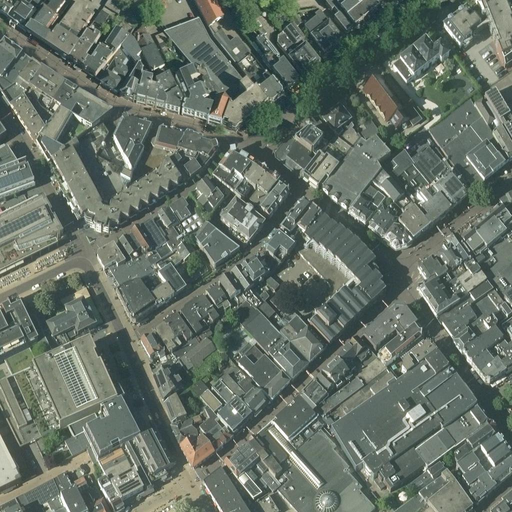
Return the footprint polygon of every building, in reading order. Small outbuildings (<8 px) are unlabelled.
[(0,0),(0,15),(7,20),(12,13),(11,11),(15,6),(11,2),(12,0),(0,0)] [(25,33),(43,45),(48,38),(46,36),(68,6),(58,0),(47,0),(41,8),(41,9),(42,10),(25,33)] [(109,0),(104,7),(118,16),(126,3),(120,0),(109,0)] [(213,0),(192,0),(208,29),(208,30),(216,24),(223,19),(213,0)] [(362,23),(370,17),(371,16),(377,11),(378,10),(378,9),(377,9),(369,0),(331,0),(327,0),(329,2),(325,5),(331,13),(334,11),(338,16),(333,20),(346,35),(353,29),(354,30),(355,29),(361,23),(362,24),(363,23),(362,23)] [(480,27),(476,22),(483,16),(483,17),(486,16),(499,48),(497,49),(501,60),(505,69),(506,68),(511,63),(511,12),(509,6),(507,7),(506,7),(505,4),(508,3),(506,0),(477,0),(475,2),(479,7),(480,10),(471,17),(466,9),(453,19),(443,27),(459,48),(471,39),(468,36),(480,27)] [(25,33),(42,10),(41,9),(41,8),(35,3),(29,11),(19,3),(12,13),(7,20),(25,33)] [(43,45),(56,54),(87,10),(78,3),(51,39),(48,38),(43,45)] [(92,13),(87,10),(56,54),(68,62),(85,36),(83,35),(87,31),(85,30),(86,27),(87,28),(88,26),(87,26),(92,19),(89,17),(92,13)] [(85,36),(68,62),(81,71),(87,62),(85,60),(100,39),(97,38),(103,29),(101,28),(108,17),(101,12),(88,32),(85,36)] [(314,16),(316,19),(304,29),(311,37),(324,54),(325,53),(341,39),(325,19),(319,12),(314,16)] [(295,14),(290,18),(297,28),(302,24),(295,14)] [(241,35),(250,27),(242,17),(233,25),(241,35)] [(194,71),(195,71),(203,67),(209,81),(226,109),(221,127),(236,133),(243,132),(250,126),(237,109),(252,96),(253,96),(252,94),(209,42),(198,21),(163,34),(155,38),(159,47),(169,41),(194,71)] [(216,24),(208,30),(213,39),(255,92),(269,109),(283,97),(281,94),(280,93),(272,82),(271,82),(237,40),(235,40),(229,44),(216,24)] [(280,50),(281,49),(289,59),(288,60),(303,78),(320,65),(305,46),(304,47),(303,45),(304,44),(305,39),(293,25),(287,24),(283,28),(282,33),(277,37),(276,45),(280,50)] [(267,33),(262,27),(257,31),(262,37),(267,33)] [(90,63),(87,62),(81,71),(94,80),(121,49),(128,40),(115,31),(104,49),(101,47),(90,63)] [(140,54),(151,75),(152,77),(156,75),(155,73),(164,69),(153,47),(147,36),(136,42),(141,53),(140,54)] [(121,49),(133,64),(137,69),(119,97),(133,103),(142,72),(139,67),(140,66),(135,61),(141,56),(131,38),(121,49)] [(262,38),(255,43),(264,54),(263,55),(265,58),(261,61),(275,78),(273,80),(271,82),(272,82),(280,93),(281,94),(283,93),(286,91),(286,92),(297,84),(297,83),(298,83),(262,38)] [(425,42),(412,53),(426,70),(438,60),(441,64),(449,58),(440,46),(434,51),(433,48),(431,50),(425,42)] [(0,92),(1,95),(15,87),(19,79),(20,79),(32,63),(4,43),(0,47),(0,92)] [(121,49),(94,80),(101,84),(106,76),(106,73),(113,62),(127,70),(129,66),(130,67),(133,64),(121,49)] [(426,70),(412,53),(399,63),(400,63),(393,68),(406,85),(413,79),(413,80),(426,70)] [(133,74),(127,70),(113,62),(106,73),(106,76),(101,84),(100,86),(116,96),(122,86),(125,87),(133,74)] [(42,73),(32,65),(17,83),(28,92),(42,73)] [(207,124),(221,127),(226,109),(209,81),(203,67),(195,71),(200,81),(213,109),(207,124)] [(179,90),(187,87),(200,81),(195,71),(194,71),(175,80),(179,90)] [(54,81),(42,73),(28,92),(37,106),(54,81)] [(165,112),(178,116),(182,105),(169,77),(156,84),(153,79),(160,93),(166,107),(165,112)] [(413,127),(421,121),(412,109),(413,108),(409,102),(402,107),(384,84),(385,83),(385,82),(384,83),(380,78),(362,92),(366,96),(365,97),(366,98),(366,97),(384,121),(383,121),(384,122),(385,122),(387,125),(390,123),(396,131),(409,121),(413,127)] [(136,104),(145,106),(152,83),(149,82),(150,80),(148,79),(147,80),(145,80),(141,94),(138,94),(136,104)] [(155,109),(160,93),(153,79),(150,80),(149,82),(152,83),(145,106),(155,109)] [(54,81),(37,106),(40,112),(47,116),(65,89),(54,81)] [(200,81),(187,87),(197,109),(194,120),(207,124),(213,109),(200,81)] [(23,99),(28,92),(17,83),(15,87),(11,89),(1,95),(10,109),(20,103),(23,99)] [(187,87),(179,90),(185,103),(181,116),(194,120),(197,109),(187,87)] [(65,89),(47,116),(55,120),(61,112),(62,112),(68,107),(77,96),(65,89)] [(253,93),(252,94),(253,96),(252,96),(237,109),(250,126),(261,117),(266,113),(265,112),(267,110),(269,109),(255,92),(253,93)] [(166,107),(160,93),(155,109),(165,112),(166,107)] [(488,106),(511,146),(511,122),(509,117),(504,109),(495,94),(484,100),(488,106)] [(477,95),(470,101),(474,108),(482,103),(477,95)] [(49,167),(101,125),(111,116),(94,106),(77,96),(68,107),(62,112),(45,133),(35,147),(41,157),(48,167),(49,167)] [(35,147),(45,133),(44,132),(38,123),(39,123),(37,120),(37,121),(35,118),(35,117),(34,115),(34,116),(23,99),(20,103),(10,109),(35,147)] [(475,109),(474,108),(470,101),(429,133),(434,141),(471,194),(508,165),(477,113),(475,109)] [(482,103),(474,108),(475,109),(477,113),(508,165),(511,162),(511,146),(488,106),(485,108),(482,103)] [(340,129),(349,122),(339,108),(323,120),(333,134),(334,133),(338,139),(343,133),(340,129)] [(304,127),(308,132),(316,126),(313,122),(311,119),(309,119),(304,122),(304,127)] [(122,158),(139,124),(126,120),(122,122),(113,140),(122,158)] [(327,147),(326,146),(332,138),(319,123),(316,126),(308,132),(307,133),(303,137),(299,143),(297,141),(295,142),(294,143),(295,145),(311,157),(312,155),(317,159),(318,158),(327,147)] [(152,128),(139,124),(122,158),(129,170),(132,175),(143,152),(141,151),(152,128)] [(170,195),(175,192),(175,190),(177,190),(177,188),(172,180),(169,177),(167,172),(170,171),(176,180),(176,181),(177,182),(180,185),(181,185),(177,179),(168,165),(148,179),(146,181),(134,177),(133,177),(133,178),(132,178),(125,174),(122,179),(121,182),(114,170),(104,151),(103,151),(102,149),(102,148),(102,147),(101,147),(101,146),(106,136),(107,136),(107,135),(106,135),(103,130),(100,126),(101,125),(49,167),(51,172),(55,173),(56,174),(56,175),(58,179),(59,179),(59,180),(59,181),(60,181),(60,182),(60,183),(62,187),(63,187),(64,188),(63,188),(64,189),(64,190),(64,191),(66,195),(68,195),(68,196),(67,196),(68,197),(69,198),(69,199),(71,203),(72,203),(72,204),(72,205),(73,206),(73,207),(75,211),(76,211),(77,212),(76,212),(76,213),(77,213),(77,214),(77,215),(79,219),(80,219),(81,220),(80,220),(81,221),(82,220),(84,219),(87,223),(91,225),(91,227),(92,228),(94,231),(97,232),(100,230),(101,233),(104,234),(108,233),(109,233),(110,230),(113,232),(115,230),(115,229),(118,229),(119,227),(120,228),(125,224),(126,222),(128,223),(130,214),(131,214),(135,215),(135,216),(137,216),(138,214),(140,215),(145,211),(146,209),(147,210),(148,208),(150,208),(155,205),(155,203),(157,203),(158,201),(160,202),(164,199),(165,196),(167,197),(168,195),(170,195)] [(327,147),(318,158),(302,179),(318,191),(320,189),(322,191),(338,170),(338,171),(361,141),(358,136),(356,137),(354,132),(352,131),(354,128),(351,125),(351,126),(338,142),(335,139),(331,144),(330,144),(328,147),(327,147)] [(366,131),(361,134),(367,143),(380,134),(374,127),(367,132),(366,131)] [(141,177),(148,179),(168,165),(174,161),(186,138),(177,136),(177,135),(170,133),(170,134),(161,132),(159,133),(156,142),(155,141),(152,143),(141,177)] [(174,161),(168,165),(177,179),(196,164),(195,162),(198,153),(202,143),(186,138),(174,161)] [(365,147),(361,143),(340,169),(325,188),(322,191),(324,192),(322,195),(346,213),(348,211),(350,212),(368,189),(371,186),(381,173),(377,167),(390,157),(375,140),(369,144),(366,146),(365,147)] [(196,164),(177,179),(181,185),(182,187),(183,188),(200,175),(205,170),(210,164),(218,153),(217,150),(216,147),(202,143),(198,153),(195,162),(196,164)] [(311,157),(295,145),(290,151),(281,162),(301,179),(314,162),(312,160),(311,163),(308,161),(311,157)] [(419,175),(425,181),(451,212),(469,197),(462,187),(442,165),(440,162),(443,160),(436,149),(432,153),(427,148),(410,162),(419,175)] [(28,172),(27,172),(25,173),(25,171),(19,173),(4,150),(2,152),(2,151),(0,152),(0,203),(35,190),(28,172)] [(419,175),(410,162),(404,153),(381,173),(397,190),(418,217),(429,231),(451,212),(425,181),(419,175)] [(218,192),(220,194),(245,162),(234,155),(232,156),(230,156),(212,179),(215,182),(211,188),(217,195),(218,192)] [(215,213),(223,203),(231,194),(234,197),(257,169),(245,162),(220,194),(218,192),(217,195),(211,202),(212,203),(212,207),(210,210),(214,215),(215,213)] [(234,197),(238,200),(242,203),(249,194),(249,192),(247,190),(248,189),(254,193),(268,177),(257,169),(234,197)] [(429,231),(418,217),(397,190),(381,173),(371,186),(382,194),(392,206),(396,210),(401,215),(399,217),(400,218),(398,221),(400,223),(398,225),(402,231),(413,244),(421,237),(429,231)] [(279,185),(268,177),(254,193),(247,203),(258,211),(279,185)] [(217,195),(211,188),(207,183),(196,192),(207,206),(211,202),(217,195)] [(256,214),(263,220),(264,220),(266,218),(269,220),(278,208),(288,196),(287,191),(279,185),(258,211),(256,214)] [(378,197),(368,189),(350,212),(348,215),(358,222),(378,197)] [(207,206),(196,192),(189,197),(201,211),(198,214),(206,224),(214,215),(210,210),(207,206)] [(511,196),(505,201),(499,205),(507,215),(510,213),(511,216),(511,222),(511,224),(511,225),(511,196)] [(378,197),(358,222),(364,228),(382,205),(385,202),(378,197)] [(231,210),(228,213),(220,223),(230,231),(229,232),(229,237),(243,248),(247,247),(248,245),(249,246),(264,227),(261,224),(264,220),(263,220),(256,214),(242,203),(238,200),(231,210)] [(52,216),(44,201),(39,204),(37,201),(0,218),(0,276),(58,248),(56,244),(19,257),(18,254),(60,239),(63,237),(54,221),(52,222),(50,217),(52,216)] [(196,237),(200,232),(206,224),(198,214),(197,213),(192,217),(182,201),(169,210),(190,241),(196,237)] [(220,218),(228,208),(223,203),(215,213),(220,218)] [(290,238),(294,233),(312,210),(305,205),(300,206),(285,225),(281,231),(290,238)] [(367,230),(375,236),(396,210),(392,206),(386,214),(382,212),(367,230)] [(322,218),(312,210),(294,233),(303,240),(322,218)] [(389,247),(394,241),(387,236),(392,230),(397,223),(394,221),(397,216),(398,217),(398,216),(399,217),(401,215),(396,210),(375,236),(389,247)] [(460,243),(474,261),(474,262),(480,271),(503,302),(511,297),(511,225),(511,224),(508,221),(509,220),(500,210),(460,243)] [(164,236),(166,239),(164,241),(171,254),(176,251),(184,263),(195,255),(187,244),(183,246),(173,231),(180,227),(170,212),(167,214),(166,212),(158,217),(168,231),(169,232),(164,236)] [(303,240),(301,242),(314,255),(338,233),(332,227),(331,226),(330,227),(324,220),(323,220),(322,218),(303,240)] [(161,261),(171,254),(164,241),(166,239),(164,236),(161,231),(158,232),(152,224),(149,223),(140,229),(161,261)] [(194,241),(214,271),(215,271),(239,253),(205,226),(194,241)] [(130,236),(132,238),(152,268),(158,264),(151,254),(149,257),(147,255),(152,252),(139,230),(130,236)] [(387,236),(394,241),(400,233),(398,231),(392,230),(387,236)] [(338,233),(314,255),(327,270),(353,245),(347,238),(345,239),(339,232),(338,233)] [(303,240),(294,233),(290,238),(299,245),(301,242),(303,240)] [(400,233),(394,241),(389,247),(395,252),(406,250),(411,246),(400,233)] [(280,266),(295,250),(296,248),(281,236),(280,236),(276,237),(276,236),(265,250),(265,251),(266,254),(266,255),(280,266)] [(147,271),(152,268),(132,238),(127,241),(127,240),(126,241),(124,240),(120,242),(120,245),(119,245),(125,253),(124,256),(126,259),(128,259),(129,260),(129,259),(132,264),(138,259),(141,263),(138,265),(144,273),(147,271)] [(327,270),(314,255),(301,242),(299,245),(296,248),(295,250),(331,289),(311,308),(318,315),(314,319),(316,321),(310,328),(329,349),(367,313),(360,306),(354,299),(347,292),(340,284),(334,277),(327,270)] [(468,276),(476,270),(470,261),(458,243),(450,248),(463,266),(462,266),(464,270),(468,276)] [(354,244),(353,245),(327,270),(334,277),(361,251),(354,244)] [(110,273),(117,269),(124,264),(113,247),(106,251),(98,256),(97,259),(104,272),(108,269),(110,273)] [(445,252),(443,254),(460,278),(465,275),(460,268),(462,266),(463,266),(450,248),(450,249),(446,252),(445,252)] [(368,258),(361,251),(334,277),(340,284),(368,258)] [(455,282),(460,278),(443,254),(442,255),(442,254),(441,255),(436,258),(437,258),(436,261),(436,262),(447,277),(450,275),(453,280),(450,283),(452,285),(456,283),(455,282)] [(155,273),(155,274),(173,300),(185,291),(175,277),(176,275),(173,271),(171,272),(170,271),(181,263),(177,258),(163,268),(161,266),(157,268),(159,270),(155,273)] [(347,292),(372,269),(375,265),(368,258),(340,284),(347,292)] [(248,266),(241,271),(252,287),(258,283),(259,285),(263,282),(263,281),(262,280),(268,276),(269,275),(264,269),(268,266),(263,259),(259,262),(255,261),(248,266)] [(434,280),(441,289),(449,302),(450,303),(455,299),(458,304),(468,297),(486,284),(476,270),(468,276),(457,284),(456,283),(452,285),(450,283),(446,278),(447,277),(436,262),(434,264),(432,261),(417,271),(427,285),(434,280)] [(135,279),(127,268),(124,264),(117,269),(110,273),(116,283),(119,288),(129,283),(131,281),(135,279)] [(149,273),(147,271),(144,273),(138,265),(134,268),(132,265),(127,268),(135,279),(131,281),(133,284),(149,273)] [(372,269),(347,292),(354,299),(375,278),(378,276),(372,269)] [(254,289),(252,287),(241,271),(231,278),(244,296),(242,297),(246,303),(247,302),(256,311),(261,306),(252,297),(249,292),(254,289)] [(157,311),(173,300),(155,274),(139,286),(157,311)] [(375,278),(354,299),(360,306),(379,288),(382,285),(375,278)] [(279,287),(270,279),(265,284),(275,293),(279,287)] [(246,304),(229,280),(219,287),(234,308),(231,309),(235,314),(246,304)] [(423,300),(441,289),(434,280),(427,285),(419,290),(419,294),(419,295),(420,295),(423,300)] [(450,303),(449,302),(439,309),(437,306),(430,311),(436,320),(438,318),(443,326),(471,307),(474,305),(492,292),(486,284),(468,297),(458,304),(455,299),(450,303)] [(128,319),(131,325),(135,326),(141,322),(142,322),(146,319),(147,318),(151,315),(152,315),(156,312),(157,311),(139,286),(133,290),(131,286),(116,294),(116,293),(115,294),(116,295),(119,300),(118,300),(119,301),(122,306),(121,306),(122,307),(124,312),(125,313),(127,318),(128,319)] [(379,288),(360,306),(367,313),(385,295),(379,288)] [(235,316),(216,289),(205,296),(216,311),(218,313),(214,315),(219,322),(222,326),(235,316)] [(449,302),(441,289),(423,300),(430,311),(437,306),(439,309),(449,302)] [(261,300),(264,304),(267,300),(269,299),(265,294),(260,298),(261,300)] [(472,309),(471,307),(443,326),(442,327),(442,328),(449,340),(451,339),(453,343),(475,327),(487,315),(486,315),(485,313),(486,312),(481,306),(488,301),(492,306),(499,301),(494,294),(472,309)] [(191,306),(207,328),(212,325),(212,326),(219,322),(214,315),(204,300),(204,299),(203,297),(197,302),(197,303),(191,306)] [(511,297),(503,302),(511,313),(511,297)] [(27,324),(16,301),(0,309),(0,358),(2,358),(12,378),(38,367),(27,346),(36,341),(28,324),(27,324)] [(500,311),(504,307),(499,301),(492,306),(488,301),(481,306),(486,312),(485,313),(486,315),(487,315),(475,327),(453,343),(452,344),(462,357),(477,345),(490,335),(483,326),(491,319),(491,320),(501,312),(500,311)] [(49,327),(61,351),(70,346),(68,341),(77,336),(77,337),(95,328),(83,303),(65,312),(68,317),(64,319),(49,327)] [(273,363),(292,383),(308,368),(287,345),(288,344),(260,315),(256,312),(246,304),(232,318),(244,330),(274,362),(273,363)] [(275,314),(264,304),(257,311),(267,322),(275,314)] [(194,345),(197,349),(212,336),(207,328),(191,306),(191,307),(185,311),(185,310),(184,311),(185,311),(184,313),(180,316),(191,331),(190,332),(197,343),(194,345)] [(462,357),(471,368),(502,343),(505,340),(498,331),(499,327),(507,321),(511,317),(504,307),(500,311),(501,312),(491,320),(491,319),(483,326),(490,335),(477,345),(462,357)] [(398,335),(402,339),(415,329),(403,312),(402,311),(401,311),(401,310),(400,310),(399,310),(398,310),(397,310),(396,311),(395,311),(385,320),(398,335)] [(171,320),(165,325),(187,356),(197,349),(194,345),(191,341),(193,340),(177,318),(177,319),(174,321),(171,320)] [(317,360),(326,351),(296,320),(288,328),(317,360)] [(398,335),(385,320),(363,340),(375,354),(398,335)] [(155,334),(154,334),(155,336),(170,356),(168,357),(170,361),(172,363),(174,366),(178,363),(188,375),(189,377),(195,372),(197,373),(198,373),(187,360),(186,358),(187,357),(187,356),(165,325),(158,329),(159,329),(158,332),(155,334)] [(309,367),(317,360),(288,328),(280,335),(309,367)] [(383,369),(386,367),(390,365),(414,345),(414,346),(415,345),(420,341),(421,340),(420,340),(421,336),(415,329),(402,339),(377,360),(377,361),(383,369)] [(151,364),(149,366),(151,373),(170,361),(168,357),(164,352),(162,353),(159,348),(158,349),(152,339),(153,339),(152,338),(148,340),(140,344),(151,364)] [(91,343),(0,384),(0,409),(20,450),(124,403),(91,343)] [(507,349),(502,343),(471,368),(484,386),(489,387),(505,376),(499,369),(500,368),(496,363),(511,350),(511,344),(511,345),(507,349)] [(208,344),(187,360),(198,373),(205,367),(202,362),(215,353),(208,344)] [(248,345),(238,355),(244,361),(238,366),(258,387),(257,388),(264,395),(263,395),(271,403),(279,395),(288,384),(253,348),(249,344),(248,345)] [(358,344),(349,352),(374,381),(386,372),(388,370),(386,367),(383,369),(377,361),(376,361),(363,346),(361,347),(358,344)] [(405,379),(411,375),(436,356),(436,355),(435,355),(430,348),(425,348),(420,352),(419,352),(403,365),(401,373),(405,379)] [(509,382),(511,380),(511,350),(496,363),(500,368),(499,369),(505,376),(509,382)] [(349,352),(339,362),(354,378),(354,379),(356,382),(332,400),(325,405),(331,413),(339,407),(363,390),(374,381),(349,352)] [(414,397),(448,371),(436,356),(411,375),(405,379),(396,386),(394,383),(386,389),(388,392),(348,419),(330,431),(355,472),(363,467),(376,458),(373,453),(408,427),(398,412),(416,399),(415,398),(414,397)] [(170,361),(151,373),(154,379),(168,370),(174,366),(172,363),(170,361)] [(350,379),(336,364),(323,377),(334,389),(335,390),(341,386),(339,384),(343,381),(345,383),(350,379)] [(168,370),(154,379),(159,391),(175,381),(175,380),(168,370)] [(178,378),(175,380),(175,381),(176,383),(178,382),(179,384),(183,382),(181,380),(187,377),(183,371),(176,376),(178,378)] [(339,407),(348,419),(388,392),(386,389),(394,383),(386,372),(374,381),(363,390),(339,407)] [(415,398),(416,399),(421,407),(455,381),(448,372),(415,398)] [(231,381),(245,397),(244,397),(244,398),(260,414),(268,407),(252,390),(251,389),(253,387),(240,373),(232,380),(231,381)] [(331,392),(334,389),(323,377),(316,384),(328,397),(332,393),(331,392)] [(244,398),(244,397),(230,382),(226,378),(220,383),(240,406),(241,405),(253,419),(254,420),(260,414),(244,398)] [(176,383),(175,381),(159,391),(163,402),(181,391),(183,390),(178,382),(176,383)] [(373,453),(376,458),(363,467),(365,471),(365,473),(369,478),(370,478),(380,492),(386,488),(390,494),(424,469),(414,455),(441,434),(476,409),(455,381),(421,407),(416,399),(398,412),(408,427),(373,453)] [(208,394),(210,393),(200,382),(190,389),(200,401),(208,394)] [(244,430),(254,420),(240,406),(219,384),(211,391),(230,411),(228,413),(244,430)] [(326,399),(314,386),(302,399),(314,411),(326,399)] [(208,394),(200,401),(207,410),(217,420),(233,438),(234,437),(235,438),(240,434),(244,430),(228,413),(227,414),(225,413),(224,413),(221,410),(222,409),(208,394)] [(169,416),(187,408),(181,397),(165,407),(169,416)] [(274,427),(273,428),(289,446),(316,422),(318,421),(304,404),(302,406),(299,403),(299,402),(298,402),(276,422),(274,427)] [(165,474),(173,470),(155,436),(143,441),(142,439),(141,440),(141,439),(142,437),(140,434),(139,434),(138,434),(138,433),(139,433),(138,432),(137,432),(135,427),(136,426),(135,426),(136,425),(137,423),(134,418),(132,417),(131,417),(124,405),(125,405),(124,403),(101,414),(68,429),(73,440),(69,443),(65,445),(68,451),(72,459),(86,451),(88,454),(89,458),(93,466),(97,464),(90,449),(97,463),(120,506),(123,511),(121,506),(122,506),(121,505),(123,504),(124,504),(133,500),(133,499),(137,497),(141,495),(141,494),(143,494),(144,496),(153,491),(152,488),(168,480),(165,474)] [(187,408),(169,416),(173,426),(192,419),(187,408)] [(207,410),(205,412),(203,408),(198,411),(205,426),(199,430),(200,431),(198,432),(201,435),(199,436),(205,440),(209,437),(213,442),(215,441),(222,449),(231,441),(234,438),(233,438),(217,420),(207,410)] [(465,446),(480,434),(489,427),(476,409),(441,434),(414,455),(424,469),(426,472),(453,452),(454,453),(464,445),(465,446)] [(333,425),(327,416),(321,420),(328,429),(333,425)] [(180,425),(171,429),(178,446),(186,443),(187,442),(187,441),(197,436),(194,428),(203,424),(200,417),(180,426),(180,425)] [(489,427),(480,434),(489,445),(457,468),(456,468),(464,479),(461,481),(468,491),(487,475),(488,477),(486,479),(495,492),(509,479),(509,480),(511,476),(511,458),(505,448),(498,438),(489,427)] [(453,454),(454,459),(454,464),(457,468),(489,445),(480,434),(465,446),(453,454)] [(250,445),(247,448),(264,468),(275,481),(281,475),(277,469),(279,468),(286,461),(264,436),(263,437),(258,438),(256,440),(253,442),(252,441),(249,444),(250,445)] [(209,437),(205,440),(203,442),(214,456),(215,455),(222,449),(215,441),(213,442),(209,437)] [(51,449),(47,438),(36,443),(40,454),(51,449)] [(312,438),(297,452),(302,458),(317,444),(312,438)] [(195,470),(197,468),(207,461),(214,456),(203,442),(202,440),(198,443),(197,444),(195,443),(194,441),(188,443),(189,445),(185,447),(180,449),(191,468),(192,469),(195,470)] [(322,449),(311,459),(311,460),(315,465),(333,448),(328,443),(321,449),(322,449)] [(317,444),(302,458),(307,464),(311,460),(311,459),(322,449),(321,449),(317,444)] [(0,494),(3,493),(4,495),(13,490),(12,489),(21,484),(16,474),(14,475),(0,448),(0,494)] [(240,454),(239,455),(252,470),(256,474),(260,479),(267,487),(273,494),(281,487),(275,481),(264,468),(247,448),(244,451),(240,454)] [(333,448),(315,465),(320,469),(320,470),(336,456),(338,454),(333,448)] [(234,459),(231,461),(237,468),(262,497),(264,495),(262,492),(267,487),(260,479),(256,474),(252,470),(239,455),(238,455),(234,459)] [(320,469),(317,471),(323,477),(340,461),(336,456),(320,470),(320,469)] [(225,467),(224,468),(225,470),(253,502),(257,500),(262,497),(237,468),(231,461),(229,464),(228,463),(224,466),(225,467)] [(290,461),(284,466),(297,481),(298,482),(304,476),(290,461)] [(340,461),(323,477),(327,482),(343,469),(346,467),(340,461)] [(417,493),(419,496),(435,484),(433,482),(446,472),(440,464),(417,481),(411,485),(417,493)] [(79,498),(78,498),(84,511),(107,511),(95,489),(84,468),(76,472),(75,470),(67,474),(79,498)] [(327,482),(324,484),(330,490),(347,474),(343,469),(327,482)] [(205,486),(205,487),(220,511),(277,511),(268,497),(255,505),(253,502),(225,470),(219,475),(213,480),(214,483),(207,487),(206,486),(205,486)] [(64,511),(84,511),(78,498),(66,474),(54,480),(64,500),(60,502),(63,509),(64,511)] [(347,474),(330,490),(334,495),(352,479),(347,474)] [(297,481),(285,492),(291,497),(308,481),(304,476),(298,482),(297,481)] [(418,511),(427,506),(431,511),(470,511),(472,511),(466,503),(454,485),(446,477),(447,476),(446,476),(435,484),(419,496),(418,496),(397,511),(396,511),(418,511)] [(352,479),(334,495),(339,500),(351,489),(352,490),(357,485),(352,479)] [(495,492),(486,479),(468,492),(471,496),(470,497),(477,507),(494,492),(495,492)] [(54,480),(23,497),(28,506),(37,501),(40,508),(47,505),(50,511),(64,511),(63,509),(60,502),(64,500),(54,480)] [(98,487),(111,511),(122,511),(123,511),(120,506),(106,480),(97,484),(98,487)] [(308,481),(291,497),(295,503),(313,487),(308,481)] [(313,487),(295,503),(300,508),(315,494),(316,495),(318,492),(313,487)] [(339,500),(333,505),(338,511),(356,495),(352,490),(351,489),(339,500)] [(315,494),(300,508),(303,511),(306,511),(321,500),(316,495),(315,494)] [(356,495),(338,511),(339,511),(347,511),(361,500),(356,495)] [(37,501),(28,506),(23,497),(17,499),(22,509),(23,511),(42,511),(40,508),(37,501)] [(511,511),(511,497),(502,506),(501,507),(495,511),(511,511)] [(361,500),(347,511),(357,511),(365,505),(361,500)] [(20,511),(15,501),(0,508),(0,511),(20,511)]
